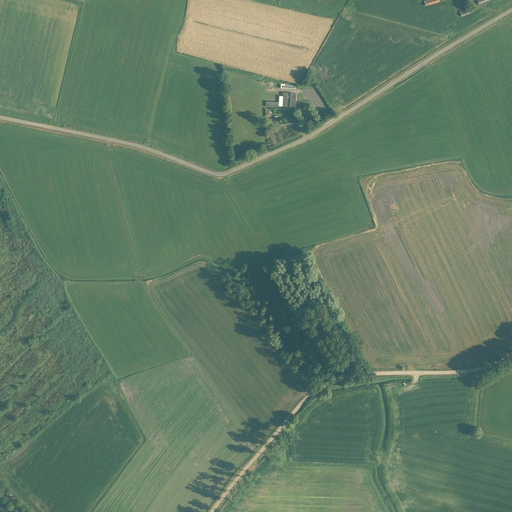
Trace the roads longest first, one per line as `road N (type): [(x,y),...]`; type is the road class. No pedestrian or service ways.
road 1 (unclassified): [(0,118),(227,172),(307,137),(511,8)]
road 2 (track): [(212,511),(320,384),(375,371),(483,367),(511,351)]
